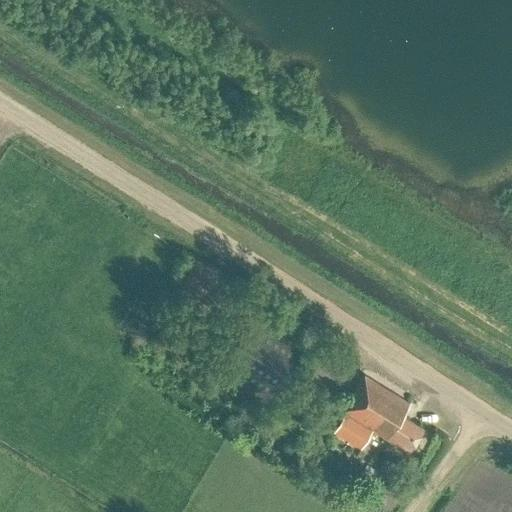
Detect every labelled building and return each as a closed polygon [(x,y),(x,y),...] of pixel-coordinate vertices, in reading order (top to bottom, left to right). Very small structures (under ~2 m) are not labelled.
[(268,399),(302,347),(250,313),(217,366),(268,399)] [(194,350),(199,341),(187,333),(182,342),(194,350)] [(405,451),(421,426),(401,413),(408,402),(363,375),(341,411),(344,412),(333,429),(359,445),(370,428),(405,451)] [(287,458),(295,439),(287,435),(278,454),(287,458)] [(309,436),(305,444),(330,457),(334,449),(309,436)]
